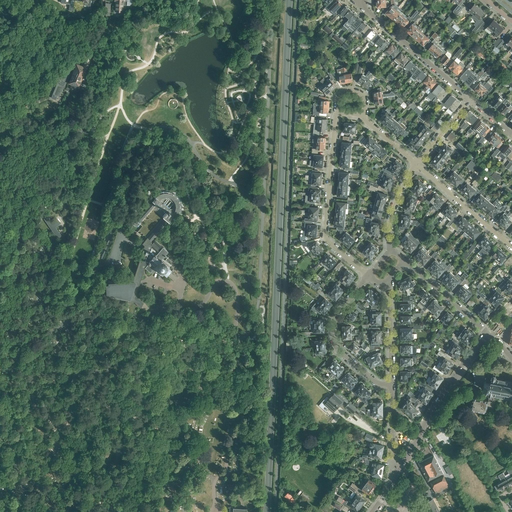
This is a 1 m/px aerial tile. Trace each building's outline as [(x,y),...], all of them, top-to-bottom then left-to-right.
[(74,0),(78,0),(78,1),(80,1),(80,4),(90,6),(90,0),(64,0),(65,1),(70,2),(69,10),(73,11),(74,0)] [(114,0),(114,1),(116,1),(115,11),(121,11),(122,10),(122,5),(129,5),(133,1),(132,0),(126,0),(127,0),(124,0),(114,0)] [(342,5),(340,3),(340,2),(339,0),(338,0),(337,0),(336,0),(332,0),(327,5),(326,6),(329,10),(332,13),(333,13),(335,15),(339,11),(337,9),(342,5)] [(457,14),(465,6),(462,3),(464,0),(453,0),(459,4),(453,11),(453,12),(457,15),(457,14)] [(390,17),(396,10),(393,8),(396,5),(395,4),(393,6),(393,5),(386,13),(387,15),(388,16),(389,17),(390,17)] [(465,6),(457,14),(461,17),(464,13),(465,13),(467,10),(470,13),(471,12),(473,15),(479,8),(477,5),(476,6),(474,4),(472,6),(472,5),(468,9),(465,6)] [(346,6),(338,14),(343,18),(345,16),(344,16),(350,9),(348,8),(348,7),(347,6),(346,6)] [(477,29),(484,22),(480,19),(483,15),(482,14),(484,12),(482,11),(482,10),(479,8),(473,15),(471,17),(477,21),(474,25),(476,26),(475,27),(473,26),(470,30),(474,33),(477,29)] [(344,16),(345,16),(349,19),(355,12),(352,10),(352,11),(350,9),(344,16)] [(400,14),(396,10),(390,17),(392,18),(391,19),(393,20),(394,20),(400,14)] [(403,28),(410,20),(411,21),(413,19),(419,12),(417,10),(410,17),(408,16),(406,19),(404,17),(398,24),(399,24),(399,25),(400,26),(401,26),(403,28)] [(349,27),(351,25),(358,16),(356,15),(357,14),(355,12),(349,19),(344,25),(348,28),(349,27)] [(398,24),(404,17),(405,16),(401,12),(400,14),(394,20),(394,21),(394,22),(396,23),(397,23),(398,24)] [(358,16),(351,25),(353,26),(354,24),(357,27),(362,20),(363,19),(361,17),(360,18),(358,16)] [(450,23),(459,30),(462,27),(454,20),(452,22),(452,21),(450,23)] [(487,25),(484,22),(477,29),(480,32),(485,26),(488,29),(491,32),(498,24),(495,22),(496,22),(494,20),(491,22),(490,21),(487,25)] [(362,31),(368,24),(366,23),(366,22),(365,21),(364,21),(363,21),(358,27),(362,31)] [(411,35),(416,28),(414,26),(416,25),(413,23),(406,31),(408,33),(410,34),(411,35)] [(329,34),(332,30),(333,29),(328,24),(324,29),(324,30),(329,34)] [(368,24),(362,31),(366,34),(372,28),(371,28),(372,27),(370,25),(369,26),(368,24)] [(497,38),(498,37),(499,35),(498,35),(504,28),(502,27),(501,27),(498,24),(491,32),(494,35),(494,36),(497,38)] [(370,40),(377,32),(375,31),(376,30),(374,28),(373,29),(372,29),(367,35),(370,37),(368,39),(370,40)] [(421,32),(416,28),(411,35),(412,36),(412,37),(414,38),(415,38),(421,32)] [(375,42),(382,35),(380,33),(378,34),(377,32),(370,40),(369,42),(371,43),(373,41),(375,42)] [(421,32),(415,38),(415,39),(415,40),(416,41),(417,41),(417,40),(419,42),(425,35),(421,32)] [(380,46),(385,39),(383,38),(384,37),(382,35),(375,42),(380,46)] [(427,37),(425,35),(419,42),(420,42),(420,43),(421,44),(422,44),(423,45),(430,37),(428,36),(427,37)] [(380,46),(377,48),(377,49),(376,50),(377,51),(379,49),(379,50),(381,47),(384,49),(387,46),(389,43),(389,42),(388,41),(387,41),(385,39),(380,46)] [(427,46),(429,48),(428,50),(428,51),(430,52),(432,54),(440,45),(437,43),(438,42),(435,40),(434,39),(427,46)] [(386,50),(390,54),(396,47),(394,46),(391,44),(386,50)] [(442,56),(446,51),(444,49),(443,50),(441,47),(442,47),(440,45),(432,54),(434,55),(434,56),(436,57),(437,57),(439,54),(442,56)] [(396,47),(390,54),(395,58),(400,51),(397,49),(398,49),(396,47)] [(451,64),(454,60),(457,58),(459,54),(463,50),(460,48),(449,62),(451,64)] [(451,54),(447,50),(446,51),(442,56),(443,57),(440,60),(442,62),(442,63),(443,64),(444,64),(445,64),(450,58),(449,58),(451,56),(451,54)] [(404,54),(401,52),(394,60),(398,64),(406,55),(404,54)] [(406,55),(398,64),(402,68),(410,59),(409,59),(409,58),(408,57),(407,57),(406,55)] [(453,71),(459,64),(454,60),(451,64),(448,67),(450,69),(451,70),(452,71),(453,71)] [(406,74),(409,70),(414,64),(412,62),(411,61),(410,61),(405,67),(407,69),(405,71),(406,72),(405,73),(406,74)] [(74,69),(70,68),(68,69),(66,73),(65,72),(63,78),(61,77),(59,83),(57,82),(51,98),(55,100),(57,95),(58,96),(61,88),(63,89),(66,81),(65,81),(70,70),(73,71),(73,72),(69,83),(77,86),(78,82),(80,82),(84,73),(83,73),(86,66),(82,64),(81,66),(76,64),(74,69)] [(409,70),(413,74),(418,68),(418,67),(417,65),(416,65),(414,64),(409,70)] [(459,64),(453,71),(455,74),(455,73),(457,75),(465,65),(463,64),(461,66),(459,64)] [(465,81),(472,73),(473,72),(469,68),(470,67),(468,64),(462,70),(465,72),(460,77),(462,79),(462,80),(464,81),(465,81)] [(326,82),(325,83),(332,90),(334,88),(334,89),(336,88),(335,87),(336,86),(331,81),(332,80),(334,78),(332,74),(326,65),(323,66),(329,76),(330,78),(329,79),(328,79),(327,81),(326,82)] [(344,67),(346,82),(349,82),(350,82),(352,82),(352,81),(353,81),(351,73),(347,74),(347,70),(346,67),(344,67)] [(413,74),(417,78),(423,71),(421,70),(421,69),(419,68),(418,68),(413,74)] [(369,71),(367,74),(365,77),(362,74),(358,81),(358,82),(358,83),(360,84),(360,83),(363,85),(371,72),(369,71)] [(423,71),(417,78),(416,79),(420,82),(427,75),(427,74),(425,73),(424,73),(423,71)] [(480,77),(484,73),(481,71),(480,73),(479,72),(477,74),(476,73),(475,75),(472,73),(465,81),(465,82),(467,83),(468,83),(470,85),(478,75),(480,77)] [(371,72),(363,85),(365,86),(365,87),(367,88),(367,87),(368,88),(372,81),(369,79),(371,76),(372,73),(371,72)] [(427,85),(433,79),(431,77),(428,75),(423,82),(427,85)] [(511,79),(508,76),(501,83),(504,86),(507,83),(511,87),(511,79)] [(427,85),(425,88),(423,90),(425,92),(429,87),(431,89),(437,82),(434,80),(433,79),(427,85)] [(478,92),(486,83),(484,81),(482,83),(480,82),(474,89),(474,90),(476,91),(478,92)] [(486,83),(478,92),(479,94),(481,95),(482,95),(484,93),(486,95),(493,87),(491,85),(490,83),(487,82),(486,83)] [(332,90),(325,83),(320,87),(327,95),(328,94),(328,95),(330,93),(330,92),(332,90)] [(435,94),(433,96),(435,98),(443,88),(441,87),(441,86),(440,85),(439,85),(433,92),(435,94)] [(390,93),(386,94),(383,94),(383,91),(381,91),(381,87),(377,88),(378,91),(373,92),(374,93),(373,93),(373,95),(374,95),(374,98),(393,95),(395,94),(391,91),(390,93)] [(443,88),(435,98),(433,100),(433,101),(435,102),(438,99),(437,99),(439,97),(442,99),(440,101),(442,102),(444,101),(447,96),(448,95),(446,93),(447,92),(447,91),(446,90),(445,90),(443,88)] [(394,97),(393,95),(374,98),(375,101),(374,101),(374,103),(375,103),(375,104),(384,103),(384,100),(391,98),(391,100),(395,99),(394,97)] [(497,107),(502,102),(499,99),(501,97),(499,95),(498,96),(497,97),(491,104),(493,105),(492,105),(495,108),(495,107),(496,108),(497,107)] [(444,101),(442,102),(445,104),(444,105),(448,108),(456,99),(454,98),(454,97),(453,96),(452,96),(451,96),(446,103),(444,101)] [(509,112),(511,108),(511,105),(511,104),(511,103),(507,99),(508,98),(506,96),(502,102),(497,107),(501,111),(500,111),(502,113),(503,113),(505,115),(508,111),(509,112)] [(458,101),(456,99),(448,108),(452,112),(460,103),(460,102),(459,101),(458,101)] [(328,109),(328,107),(314,105),(313,111),(313,114),(319,115),(320,112),(327,113),(328,112),(329,109),(328,109)] [(392,114),(390,112),(387,109),(384,110),(379,115),(382,117),(380,119),(382,121),(382,122),(383,123),(384,123),(392,114)] [(392,114),(384,123),(386,125),(386,126),(387,127),(388,127),(394,120),(392,118),(397,112),(395,110),(392,114)] [(466,123),(468,120),(473,114),(472,112),(470,110),(470,111),(469,110),(464,117),(466,118),(464,121),(465,121),(461,126),(462,127),(466,123)] [(473,114),(468,120),(472,124),(478,117),(473,114)] [(397,123),(395,121),(389,128),(390,128),(389,129),(391,130),(392,130),(394,131),(401,122),(404,119),(402,117),(400,119),(400,120),(399,120),(398,121),(398,122),(397,123)] [(478,133),(486,124),(483,121),(483,122),(481,120),(473,129),(478,133)] [(401,122),(394,131),(394,132),(394,133),(395,134),(396,134),(398,135),(400,133),(402,135),(404,132),(406,131),(406,130),(405,129),(407,127),(401,122)] [(437,130),(441,126),(437,122),(433,127),(437,130)] [(421,129),(428,135),(429,135),(431,133),(432,131),(425,124),(423,126),(422,125),(419,127),(421,129)] [(486,124),(478,133),(483,137),(482,137),(477,143),(480,145),(482,142),(488,136),(486,134),(490,128),(488,126),(486,124)] [(427,137),(428,135),(421,129),(419,130),(420,131),(417,134),(425,140),(425,139),(425,140),(427,137)] [(452,132),(446,138),(450,141),(456,135),(452,132)] [(488,136),(482,142),(485,144),(489,139),(494,143),(500,136),(499,136),(499,135),(498,134),(497,134),(495,132),(490,138),(488,136)] [(313,142),(317,143),(324,143),(325,140),(326,141),(326,138),(325,138),(325,137),(317,136),(317,133),(313,133),(313,142)] [(412,139),(420,146),(422,143),(422,144),(424,141),(417,135),(415,137),(414,136),(412,139)] [(368,146),(373,140),(373,139),(373,138),(372,137),(371,137),(369,136),(367,139),(364,137),(360,141),(359,144),(360,144),(361,145),(363,143),(364,145),(365,144),(368,146)] [(500,136),(494,143),(498,147),(504,140),(502,138),(502,137),(501,136),(500,137),(500,136)] [(420,146),(412,139),(410,142),(409,141),(407,143),(413,148),(412,148),(414,150),(415,148),(416,149),(416,148),(417,149),(418,148),(420,147),(419,146),(420,146)] [(372,150),(378,143),(377,143),(377,142),(376,141),(375,141),(373,140),(368,146),(367,147),(369,149),(369,148),(372,150)] [(312,148),(312,151),(318,152),(318,149),(324,150),(324,149),(325,149),(325,146),(324,146),(324,143),(317,143),(316,149),(312,148)] [(377,155),(383,148),(381,146),(381,145),(380,144),(379,144),(373,151),(375,153),(375,154),(377,155)] [(444,147),(442,149),(449,155),(450,155),(452,153),(451,152),(454,149),(451,147),(450,148),(446,144),(446,145),(445,144),(444,146),(444,147)] [(507,156),(511,149),(511,145),(511,146),(509,144),(505,149),(502,147),(500,150),(495,155),(498,157),(501,153),(506,157),(507,156)] [(383,148),(377,155),(380,157),(379,157),(381,159),(387,152),(385,150),(385,149),(384,148),(383,148)] [(491,155),(494,157),(495,155),(500,150),(497,148),(491,155)] [(449,155),(442,149),(441,149),(440,151),(438,154),(446,160),(448,158),(447,157),(449,155)] [(462,152),(464,154),(468,157),(470,155),(471,154),(465,149),(462,152)] [(318,152),(312,151),(311,155),(314,155),(313,160),(323,161),(323,159),(324,158),(324,157),(324,156),(318,155),(318,152)] [(435,158),(441,164),(444,161),(444,162),(446,160),(438,154),(437,156),(436,155),(435,157),(435,158)] [(441,164),(435,158),(433,160),(432,160),(431,161),(431,162),(431,163),(435,166),(434,167),(437,169),(440,166),(440,167),(442,165),(441,164)] [(393,163),(392,165),(400,170),(402,168),(403,168),(403,166),(403,165),(399,162),(400,161),(396,159),(394,163),(393,163)] [(468,163),(475,169),(478,166),(471,160),(468,163)] [(351,170),(353,170),(353,168),(351,168),(352,162),(350,161),(341,161),(340,161),(340,163),(340,164),(340,166),(345,167),(345,170),(351,170)] [(457,163),(449,172),(452,174),(448,178),(448,179),(448,180),(449,181),(450,180),(452,182),(458,174),(457,173),(456,174),(454,171),(460,165),(457,163)] [(382,170),(385,172),(390,174),(393,176),(395,173),(397,175),(398,174),(399,174),(400,173),(399,172),(400,170),(392,165),(391,165),(389,167),(386,168),(385,169),(383,168),(382,170)] [(395,180),(389,177),(390,174),(385,172),(382,170),(377,168),(376,170),(384,174),(387,176),(385,179),(384,181),(392,185),(394,183),(395,182),(395,181),(395,180)] [(322,173),(318,173),(318,170),(312,170),(312,178),(321,179),(322,176),(322,174),(322,173)] [(497,181),(501,177),(498,174),(497,175),(493,172),(490,175),(497,181)] [(460,176),(458,174),(452,182),(454,184),(455,186),(456,185),(456,186),(462,179),(460,177),(460,176)] [(392,185),(384,181),(382,180),(379,185),(390,190),(391,189),(392,188),(391,187),(392,185)] [(415,185),(423,191),(425,189),(424,188),(426,185),(423,182),(423,183),(419,180),(418,180),(417,181),(416,182),(416,183),(415,185)] [(465,193),(472,186),(470,185),(467,183),(461,190),(462,191),(463,192),(464,192),(465,193)] [(423,191),(415,185),(414,187),(413,187),(412,188),(412,189),(412,190),(419,195),(421,192),(422,193),(423,191)] [(473,185),(472,186),(465,193),(467,195),(467,196),(469,197),(470,197),(472,195),(474,197),(476,194),(480,190),(475,186),(473,185)] [(320,191),(318,190),(318,187),(309,186),(308,190),(311,190),(311,193),(310,193),(310,195),(320,196),(320,194),(321,193),(321,192),(320,191)] [(478,205),(479,205),(484,198),(482,196),(484,193),(480,190),(476,194),(478,196),(474,201),(476,203),(476,204),(477,205),(478,205)] [(143,243),(147,246),(146,250),(143,249),(134,279),(112,281),(112,283),(108,283),(109,285),(106,285),(107,295),(108,295),(108,297),(112,298),(127,302),(133,303),(133,301),(141,308),(143,303),(138,299),(138,298),(138,297),(137,297),(137,296),(137,295),(136,295),(136,294),(136,293),(136,292),(137,292),(137,291),(138,287),(139,287),(140,287),(143,284),(142,282),(140,282),(145,267),(150,272),(150,271),(153,274),(156,270),(162,275),(163,274),(166,276),(168,275),(170,272),(172,273),(171,273),(172,273),(173,271),(174,271),(174,270),(173,269),(172,270),(169,267),(169,266),(170,266),(169,266),(167,264),(170,260),(167,258),(167,257),(165,255),(168,251),(167,250),(164,248),(163,248),(163,247),(162,247),(155,240),(152,244),(150,242),(151,242),(150,242),(151,241),(150,241),(168,221),(169,222),(166,225),(167,225),(169,222),(172,220),(176,216),(176,217),(177,216),(176,216),(177,215),(177,214),(178,213),(178,212),(179,212),(179,211),(179,210),(179,209),(179,208),(179,207),(180,207),(179,207),(179,206),(179,205),(179,204),(179,203),(180,202),(179,202),(178,201),(178,200),(177,199),(177,198),(176,198),(176,197),(175,197),(174,196),(173,195),(173,194),(173,195),(171,194),(170,194),(169,193),(168,193),(167,193),(166,193),(164,193),(164,192),(163,193),(161,194),(160,194),(159,195),(159,194),(158,194),(159,195),(158,196),(157,196),(156,197),(155,198),(156,199),(155,199),(135,221),(134,222),(134,223),(134,224),(134,225),(135,225),(136,225),(137,225),(138,225),(138,224),(139,223),(156,204),(157,205),(153,210),(163,218),(163,217),(165,218),(147,238),(145,241),(144,241),(144,242),(143,243)] [(377,198),(386,200),(387,200),(387,198),(387,197),(388,195),(378,192),(378,194),(378,195),(377,198)] [(428,197),(425,200),(429,204),(431,202),(432,202),(432,203),(433,204),(440,197),(438,196),(438,195),(437,194),(436,194),(435,193),(432,198),(429,196),(428,197)] [(406,202),(416,206),(417,203),(416,203),(417,200),(409,196),(408,197),(407,197),(407,199),(407,200),(406,202)] [(489,202),(491,199),(488,197),(487,196),(485,198),(484,198),(479,205),(480,206),(481,207),(482,208),(483,208),(483,209),(489,202)] [(386,200),(377,198),(377,197),(376,200),(377,200),(376,203),(384,206),(384,205),(385,205),(386,204),(385,203),(386,200)] [(442,199),(440,197),(433,204),(432,206),(430,208),(428,211),(429,213),(436,205),(438,208),(444,201),(444,200),(443,199),(442,199)] [(488,213),(495,205),(499,201),(497,199),(492,204),(489,202),(483,209),(484,210),(484,211),(485,212),(486,212),(488,213)] [(416,206),(406,202),(405,205),(404,205),(404,206),(404,207),(404,208),(412,211),(414,208),(415,208),(416,206)] [(373,210),(382,213),(383,210),(384,210),(384,208),(384,207),(375,204),(374,207),(373,210)] [(502,210),(506,206),(508,204),(498,208),(495,205),(488,213),(488,214),(490,215),(491,215),(492,217),(497,211),(500,213),(502,210)] [(441,222),(453,209),(451,207),(451,206),(450,205),(449,205),(445,209),(444,207),(440,212),(442,214),(443,212),(445,214),(439,221),(441,222)] [(455,210),(453,209),(441,222),(438,225),(440,227),(445,222),(445,221),(448,217),(449,217),(451,219),(447,224),(449,226),(458,217),(455,215),(457,212),(457,211),(456,210),(455,210)] [(382,213),(373,210),(373,213),(372,213),(371,215),(380,218),(381,216),(382,215),(382,214),(382,213)] [(410,219),(411,216),(411,214),(405,212),(404,215),(402,214),(402,215),(401,215),(401,217),(401,218),(401,220),(410,222),(411,220),(410,219)] [(501,225),(511,213),(510,212),(507,214),(508,214),(506,216),(503,214),(497,221),(498,221),(497,222),(499,223),(500,223),(501,225)] [(511,213),(501,225),(503,226),(503,227),(504,228),(505,228),(506,228),(511,221),(509,219),(509,218),(511,215),(511,212),(511,213)] [(46,214),(44,218),(43,218),(57,239),(61,236),(56,227),(58,225),(61,223),(60,222),(60,221),(58,218),(57,219),(56,217),(54,219),(51,221),(46,214)] [(460,227),(466,220),(466,219),(465,218),(464,218),(462,216),(456,224),(457,225),(458,225),(460,227)] [(410,222),(401,220),(400,222),(400,223),(399,224),(400,225),(400,226),(400,228),(400,229),(402,229),(403,228),(404,226),(408,227),(409,224),(410,224),(410,222)] [(471,224),(470,223),(469,221),(468,222),(466,220),(460,227),(462,229),(462,228),(465,231),(471,224)] [(303,230),(317,231),(317,229),(317,228),(318,227),(317,226),(317,225),(311,225),(312,222),(305,221),(304,230),(303,229),(303,230)] [(92,238),(95,224),(86,222),(83,236),(92,238)] [(465,231),(466,231),(468,234),(469,236),(470,235),(476,228),(474,227),(474,226),(473,225),(472,225),(471,224),(465,231)] [(379,231),(379,229),(369,228),(369,230),(370,230),(370,233),(375,234),(374,237),(378,237),(378,235),(379,235),(379,234),(380,232),(379,231)] [(476,228),(470,235),(472,237),(472,238),(474,239),(480,232),(478,230),(478,229),(477,228),(476,228)] [(316,233),(317,231),(303,230),(303,236),(300,237),(301,241),(307,240),(306,236),(316,237),(316,236),(317,236),(317,234),(316,233)] [(343,241),(344,243),(351,236),(349,234),(348,235),(346,232),(346,233),(344,231),(344,230),(341,230),(340,235),(338,238),(340,240),(342,242),(343,241)] [(351,236),(344,243),(346,244),(346,245),(347,246),(348,246),(349,247),(355,240),(352,238),(352,237),(351,236)] [(481,249),(489,240),(487,238),(487,237),(486,236),(485,236),(485,237),(484,236),(476,246),(481,249)] [(406,248),(412,241),(408,237),(401,244),(402,245),(403,246),(404,246),(406,248)] [(489,240),(481,249),(479,251),(483,254),(482,255),(485,257),(491,250),(489,248),(493,244),(493,243),(493,242),(492,241),(491,241),(491,242),(489,240)] [(310,253),(320,246),(318,244),(318,243),(317,242),(316,241),(312,244),(311,243),(309,245),(307,241),(301,243),(304,246),(310,253)] [(412,241),(406,248),(408,249),(408,250),(408,251),(409,252),(410,252),(417,245),(412,241)] [(366,247),(374,253),(376,251),(377,251),(379,250),(378,249),(371,243),(369,245),(368,245),(366,247)] [(363,254),(364,253),(371,258),(372,258),(373,257),(373,255),(372,255),(374,253),(366,247),(365,245),(360,251),(363,254)] [(321,248),(320,246),(310,253),(313,258),(314,258),(315,258),(316,258),(317,258),(317,257),(320,255),(319,254),(323,251),(323,250),(323,249),(322,248),(321,248)] [(419,260),(426,252),(428,251),(422,246),(420,249),(421,250),(415,256),(415,257),(415,258),(416,258),(417,259),(419,260)] [(496,259),(502,252),(502,251),(502,250),(501,249),(500,249),(500,250),(498,248),(491,256),(492,258),(494,256),(496,259)] [(424,264),(431,256),(426,252),(419,260),(421,262),(421,263),(422,264),(424,264)] [(496,261),(498,262),(500,264),(507,256),(505,254),(505,253),(504,252),(503,252),(502,252),(496,259),(494,261),(495,262),(496,261)] [(326,265),(332,258),(332,257),(330,256),(328,254),(319,264),(321,266),(321,265),(322,265),(324,263),(326,265)] [(332,258),(326,265),(325,266),(329,270),(336,261),(335,260),(335,259),(333,258),(332,258)] [(433,272),(441,264),(436,259),(428,268),(429,268),(429,269),(430,270),(431,270),(433,272)] [(449,264),(446,268),(441,264),(433,272),(436,274),(436,275),(437,276),(438,276),(438,277),(444,270),(447,272),(452,266),(449,264)] [(443,281),(443,282),(444,283),(445,283),(447,285),(455,276),(450,272),(454,267),(452,265),(452,266),(447,272),(449,274),(443,281)] [(344,275),(351,281),(353,279),(354,279),(355,278),(355,277),(355,276),(347,269),(344,272),(345,273),(344,275)] [(455,276),(447,285),(449,287),(449,288),(450,289),(451,289),(452,289),(461,278),(456,274),(455,276)] [(350,283),(350,282),(351,281),(344,275),(343,276),(342,276),(339,279),(348,285),(349,285),(350,284),(350,283)] [(407,278),(404,279),(408,288),(411,287),(411,286),(415,284),(414,280),(412,281),(410,277),(409,277),(408,276),(407,277),(407,278)] [(504,281),(511,288),(511,277),(507,282),(503,278),(501,279),(503,281),(504,281)] [(408,288),(404,279),(402,280),(401,280),(400,280),(399,282),(401,286),(399,287),(401,291),(406,289),(406,290),(408,288)] [(457,294),(458,295),(459,295),(461,297),(468,289),(463,285),(467,281),(465,280),(460,284),(462,286),(456,293),(457,293),(457,294)] [(316,290),(320,285),(318,282),(316,285),(312,281),(309,285),(316,290)] [(332,289),(340,295),(342,293),(343,293),(344,292),(343,291),(344,290),(339,286),(341,284),(337,281),(333,286),(334,287),(332,289)] [(511,288),(504,281),(503,281),(501,284),(504,286),(502,288),(508,294),(509,293),(510,293),(511,292),(511,291),(511,289),(511,288)] [(476,292),(481,296),(486,300),(487,301),(488,300),(487,299),(488,298),(482,292),(482,293),(480,291),(484,286),(482,285),(479,288),(478,290),(476,292)] [(422,309),(428,303),(429,302),(426,300),(430,295),(423,289),(421,288),(419,291),(420,292),(421,293),(420,294),(424,298),(422,299),(417,305),(420,308),(422,309)] [(502,292),(497,288),(496,290),(497,291),(493,295),(500,301),(502,300),(503,300),(505,299),(505,298),(500,294),(502,292)] [(338,297),(339,296),(340,295),(332,289),(331,290),(330,289),(328,292),(327,291),(325,294),(332,299),(334,297),(336,299),(337,299),(338,298),(338,297)] [(369,289),(362,297),(364,299),(365,298),(368,300),(374,293),(371,290),(370,290),(369,289)] [(468,289),(461,297),(463,299),(463,300),(464,301),(465,301),(472,293),(468,289)] [(378,305),(375,305),(379,301),(377,299),(378,297),(377,296),(377,295),(374,293),(368,300),(372,304),(371,306),(371,308),(378,308),(378,305)] [(318,300),(328,309),(330,306),(331,306),(332,305),(332,304),(322,295),(318,300)] [(500,301),(493,295),(489,299),(497,306),(498,306),(499,305),(499,304),(498,303),(500,301)] [(326,313),(327,312),(327,311),(328,309),(318,300),(314,304),(313,305),(312,304),(311,306),(311,307),(312,306),(316,310),(318,308),(324,313),(325,313),(326,313)] [(430,305),(428,303),(422,309),(425,311),(428,307),(433,311),(439,304),(437,302),(437,301),(436,300),(435,300),(430,305)] [(413,301),(410,301),(408,301),(408,304),(401,304),(401,307),(400,307),(400,308),(400,309),(400,310),(410,310),(410,307),(413,307),(413,304),(413,301)] [(435,313),(434,315),(437,318),(440,314),(439,313),(444,308),(444,306),(442,305),(441,306),(439,304),(433,311),(435,313)] [(481,308),(482,309),(489,315),(491,313),(492,313),(493,312),(493,311),(485,304),(481,308)] [(489,315),(482,309),(480,311),(479,310),(477,312),(485,319),(486,319),(488,318),(487,317),(489,315)] [(352,320),(357,314),(352,310),(350,312),(347,316),(352,320)] [(371,312),(372,312),(372,315),(371,316),(371,318),(381,318),(381,315),(381,313),(381,312),(376,312),(376,310),(371,310),(371,312)] [(442,319),(444,321),(442,324),(442,325),(444,326),(442,329),(444,331),(448,325),(446,323),(453,316),(453,314),(452,314),(451,314),(450,314),(448,312),(442,319)] [(310,326),(324,326),(324,323),(324,322),(324,321),(324,320),(317,320),(317,318),(313,318),(311,318),(310,318),(310,319),(310,320),(310,326)] [(371,334),(371,337),(381,336),(381,334),(382,333),(382,332),(381,331),(378,331),(378,327),(369,327),(369,331),(372,331),(372,334),(371,334)] [(462,332),(471,339),(475,334),(475,333),(472,332),(471,332),(465,327),(462,332)] [(412,334),(412,328),(401,328),(401,334),(400,335),(400,337),(401,338),(401,339),(412,338),(414,338),(414,334),(412,334)] [(437,338),(444,331),(442,329),(441,328),(439,331),(439,332),(435,336),(436,337),(437,338)] [(351,332),(343,332),(343,339),(344,339),(344,341),(348,340),(348,338),(352,338),(352,334),(356,334),(359,334),(359,331),(355,332),(351,332)] [(469,341),(471,339),(462,332),(458,337),(453,333),(451,336),(454,338),(459,341),(461,339),(467,344),(468,344),(470,342),(470,341),(469,341)] [(463,348),(460,346),(458,345),(460,342),(459,341),(454,338),(453,341),(450,346),(452,348),(459,353),(461,351),(462,351),(463,351),(464,350),(463,348)] [(360,348),(358,346),(354,343),(350,348),(352,350),(356,353),(360,348)] [(409,355),(413,355),(416,355),(416,348),(416,345),(401,346),(401,349),(400,349),(400,351),(401,352),(409,352),(409,355)] [(325,348),(325,346),(321,346),(314,347),(315,353),(322,352),(322,354),(326,354),(326,352),(326,351),(326,349),(325,348)] [(459,353),(452,348),(449,353),(457,358),(458,358),(459,357),(459,356),(458,355),(459,353)] [(372,354),(377,364),(379,363),(380,364),(382,363),(382,362),(382,361),(380,356),(382,355),(382,354),(381,352),(380,352),(378,353),(378,352),(375,354),(374,353),(372,354)] [(377,364),(372,354),(370,355),(370,356),(367,357),(367,358),(365,359),(365,360),(366,362),(367,362),(369,361),(371,366),(372,366),(373,367),(374,366),(374,365),(377,364)] [(413,355),(413,358),(401,358),(401,361),(401,362),(401,364),(401,365),(413,365),(413,361),(415,361),(415,358),(417,358),(417,355),(416,355),(413,355)] [(443,361),(440,359),(439,361),(450,368),(451,366),(452,366),(453,366),(454,365),(454,364),(445,358),(443,361)] [(327,369),(332,373),(333,372),(339,365),(337,363),(337,362),(337,361),(336,360),(335,360),(327,369)] [(440,372),(441,370),(447,373),(448,373),(449,372),(449,371),(448,370),(450,368),(439,361),(436,366),(435,365),(433,368),(440,372)] [(341,367),(339,365),(333,372),(337,376),(344,368),(344,367),(342,366),(341,366),(341,367)] [(411,376),(411,371),(413,371),(416,373),(418,368),(405,368),(406,371),(405,371),(401,371),(401,372),(400,372),(400,374),(401,375),(401,382),(402,383),(404,383),(405,382),(405,380),(407,380),(407,376),(411,376)] [(345,385),(352,376),(350,375),(351,374),(351,373),(349,372),(348,372),(342,379),(345,382),(343,384),(345,385)] [(429,376),(432,378),(439,383),(441,381),(442,381),(443,381),(444,380),(443,378),(435,373),(433,376),(430,374),(429,376)] [(352,376),(345,385),(352,391),(355,387),(353,385),(357,380),(357,379),(356,378),(355,378),(352,376)] [(511,381),(510,382),(510,381),(509,381),(505,381),(505,380),(501,380),(501,379),(500,379),(500,380),(496,379),(496,378),(497,378),(496,378),(496,377),(496,376),(495,376),(494,376),(493,376),(492,377),(491,377),(492,377),(492,378),(491,378),(491,382),(490,382),(490,383),(486,382),(486,381),(485,381),(485,382),(484,382),(484,383),(485,383),(484,383),(484,387),(483,387),(483,388),(484,388),(483,389),(485,389),(485,388),(487,389),(486,390),(487,391),(488,391),(489,391),(488,394),(488,395),(488,396),(489,397),(489,398),(490,397),(491,398),(491,397),(492,397),(493,397),(493,396),(494,396),(496,396),(497,397),(501,397),(501,398),(502,398),(506,398),(506,399),(507,399),(507,398),(510,399),(509,401),(510,402),(510,403),(511,402),(511,406),(511,408),(511,381)] [(425,384),(430,387),(431,385),(437,388),(438,388),(439,387),(439,386),(438,385),(439,383),(432,378),(429,383),(426,381),(425,384)] [(419,384),(425,389),(422,393),(427,396),(430,398),(431,396),(432,396),(433,396),(434,395),(434,393),(428,390),(430,387),(425,384),(421,381),(419,384)] [(357,385),(355,387),(352,391),(358,397),(366,388),(364,386),(364,385),(363,384),(362,384),(360,387),(357,385)] [(369,398),(371,396),(369,394),(371,392),(371,391),(370,390),(369,390),(368,390),(366,388),(358,397),(365,403),(364,404),(365,404),(367,404),(368,404),(372,400),(369,398)] [(334,413),(334,412),(333,412),(338,406),(339,406),(338,406),(344,400),(345,400),(335,392),(336,392),(332,396),(330,398),(329,398),(330,399),(325,405),(324,404),(334,413)] [(427,396),(422,393),(419,398),(427,403),(428,403),(429,402),(429,401),(428,400),(430,398),(427,396)] [(416,400),(410,396),(408,395),(407,396),(407,397),(408,399),(407,401),(405,399),(402,402),(405,403),(401,407),(401,408),(403,410),(404,409),(407,412),(417,400),(416,400)] [(494,396),(492,402),(488,401),(488,400),(473,397),(472,405),(471,405),(470,406),(470,407),(471,408),(471,409),(471,412),(476,413),(477,410),(486,412),(487,407),(493,408),(496,396),(494,396)] [(374,409),(382,409),(382,406),(383,405),(383,404),(382,403),(382,402),(382,401),(381,400),(379,400),(378,401),(378,402),(374,403),(374,409)] [(417,400),(407,412),(410,415),(410,416),(412,417),(413,417),(416,413),(418,415),(421,412),(416,408),(417,408),(420,404),(422,406),(424,405),(417,400)] [(357,409),(349,402),(350,403),(350,404),(349,403),(345,407),(353,413),(353,412),(354,410),(355,411),(355,410),(356,408),(357,409)] [(382,412),(382,409),(374,409),(368,409),(368,411),(367,411),(367,414),(369,416),(378,416),(378,418),(383,418),(383,412),(382,412)] [(370,450),(383,452),(383,451),(384,449),(383,449),(384,446),(371,443),(371,446),(370,450)] [(383,455),(383,453),(382,453),(383,452),(370,450),(370,453),(369,453),(369,456),(381,458),(382,455),(383,455)] [(434,455),(419,463),(428,481),(430,480),(436,494),(450,487),(443,474),(434,455)] [(374,466),(373,469),(383,471),(383,468),(384,468),(384,466),(384,465),(372,463),(372,460),(368,459),(365,459),(365,463),(366,463),(366,464),(374,466)] [(501,491),(504,489),(510,485),(510,486),(511,486),(507,479),(503,472),(498,475),(502,481),(497,484),(494,486),(497,490),(500,488),(501,491)] [(365,484),(372,489),(374,487),(375,487),(376,486),(375,485),(376,484),(367,478),(365,481),(366,482),(365,484)] [(372,489),(365,484),(364,486),(362,485),(360,488),(369,494),(370,494),(371,493),(371,492),(372,489)] [(310,498),(302,492),(299,496),(306,502),(310,498)] [(352,498),(361,505),(363,503),(364,503),(364,502),(364,501),(365,500),(355,493),(352,498)] [(359,508),(360,507),(361,505),(352,498),(351,500),(349,499),(347,501),(343,497),(341,498),(341,499),(338,497),(337,500),(345,506),(346,503),(350,505),(357,510),(358,510),(359,510),(359,508)]
